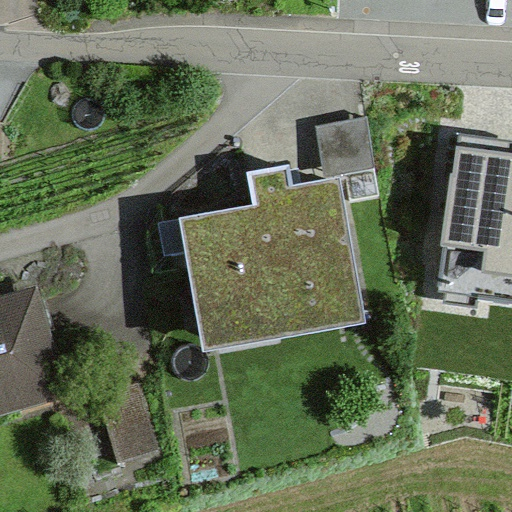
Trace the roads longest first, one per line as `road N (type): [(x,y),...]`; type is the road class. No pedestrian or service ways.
road 1 (residential): [(0,251),(121,215),(162,190),(273,98),(299,58)]
road 2 (residential): [(299,58),(0,44)]
road 3 (residential): [(511,68),(299,58)]
